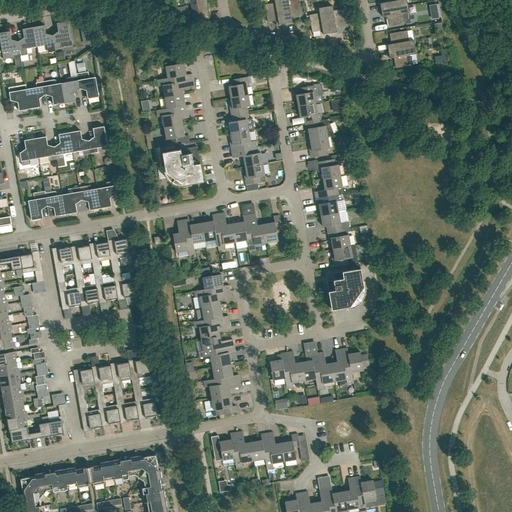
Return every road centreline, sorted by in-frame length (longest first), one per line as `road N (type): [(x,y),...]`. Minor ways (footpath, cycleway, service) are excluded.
road 1 (tertiary): [(438,511),(429,462),(433,409),(511,262)]
road 2 (residential): [(362,0),(371,51),(361,58),(230,26),(221,0)]
road 3 (residential): [(42,232),(225,202)]
road 4 (residential): [(80,448),(262,416)]
road 5 (residential): [(59,357),(125,345),(128,328),(116,316),(53,326)]
road 6 (residential): [(225,202),(200,55)]
road 7 (residential): [(250,347),(244,275),(306,263)]
road 8 (residential): [(294,190),(272,72)]
